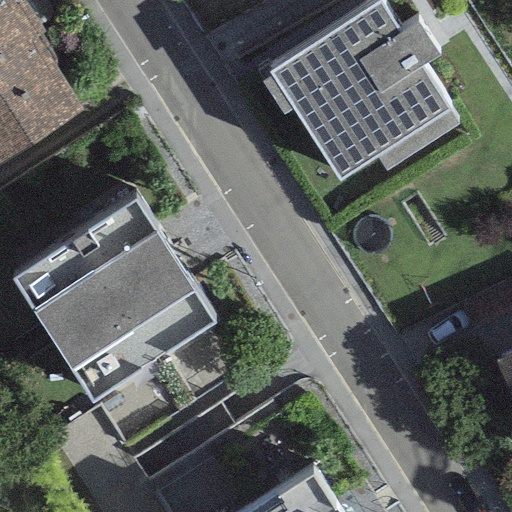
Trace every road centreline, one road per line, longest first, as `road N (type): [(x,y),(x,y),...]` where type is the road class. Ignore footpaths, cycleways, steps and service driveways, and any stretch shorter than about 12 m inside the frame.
road 1 (residential): [(169,66),(447,511)]
road 2 (residential): [(169,66),(281,0)]
